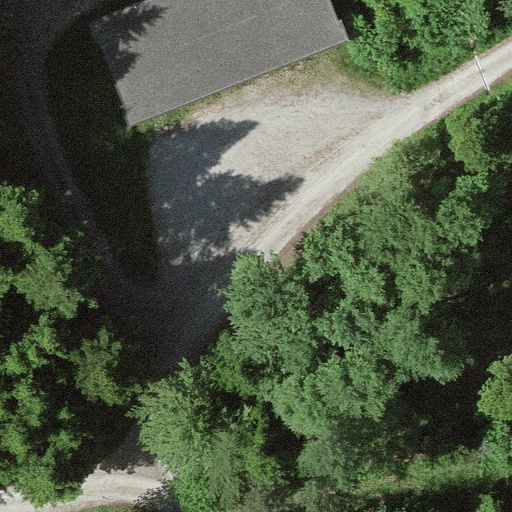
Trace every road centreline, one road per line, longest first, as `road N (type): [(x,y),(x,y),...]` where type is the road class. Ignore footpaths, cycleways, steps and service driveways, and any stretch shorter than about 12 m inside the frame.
road 1 (track): [(171,458),(184,326),(237,226),(311,165),(511,66)]
road 2 (track): [(184,326),(83,230),(27,94),(32,8),(55,0)]
road 3 (track): [(203,511),(171,458),(0,503)]
